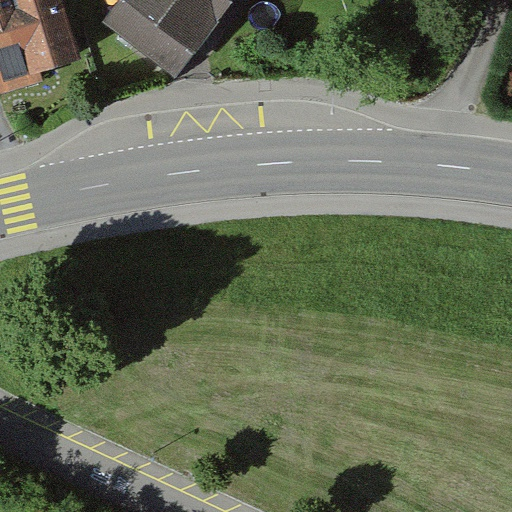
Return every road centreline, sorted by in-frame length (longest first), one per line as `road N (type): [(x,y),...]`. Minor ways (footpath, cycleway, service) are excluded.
road 1 (tertiary): [(511,177),(442,166),(281,165),(101,187),(0,210)]
road 2 (residential): [(0,429),(175,511)]
